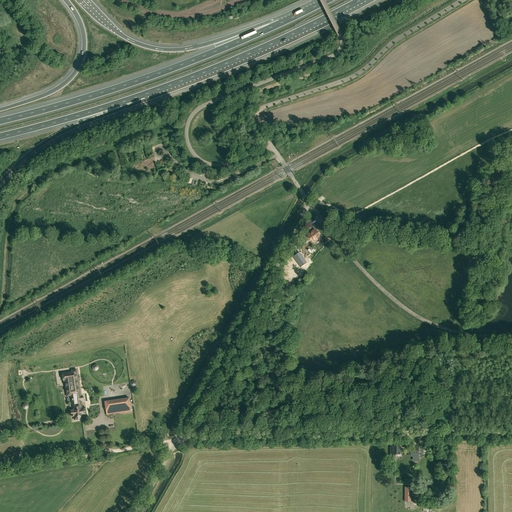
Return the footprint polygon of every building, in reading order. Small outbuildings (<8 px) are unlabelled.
[(309,221),(303,229),(306,231),(310,228),(312,223),(309,221)] [(313,242),(320,238),(318,235),(319,234),(317,231),(316,231),(314,229),(307,234),(309,236),(308,237),(311,240),(313,242)] [(300,255),(297,252),(292,256),(300,267),(307,262),(301,254),(300,255)] [(80,395),(76,369),(72,370),(72,372),(66,372),(69,395),(76,394),(76,396),(80,395)] [(107,414),(131,411),(129,398),(105,401),(107,414)] [(74,410),(71,410),(70,410),(69,411),(69,412),(68,412),(68,413),(68,414),(69,414),(69,415),(70,415),(71,416),(72,416),(73,415),(73,416),(73,415),(75,415),(75,419),(81,418),(80,414),(85,414),(84,408),(82,408),(81,403),(80,403),(80,402),(73,403),(74,410)] [(395,454),(396,454),(401,454),(401,450),(399,450),(400,446),(392,446),(392,449),(391,449),(390,457),(395,457),(395,454)] [(411,446),(411,454),(411,457),(412,457),(412,460),(414,461),(417,461),(419,460),(419,456),(420,456),(420,455),(425,455),(425,447),(421,447),(418,447),(418,446),(411,446)] [(405,487),(404,501),(411,502),(411,496),(417,497),(417,487),(405,487)]
